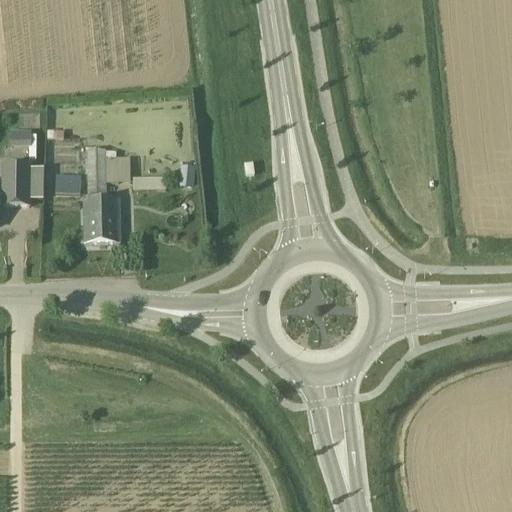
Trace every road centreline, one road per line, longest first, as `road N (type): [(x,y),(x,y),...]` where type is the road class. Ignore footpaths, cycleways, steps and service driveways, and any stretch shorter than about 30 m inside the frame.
road 1 (track): [(24,296),(14,351),(14,511)]
road 2 (tertiary): [(282,83),(276,119),(289,225),(282,259)]
road 3 (tertiary): [(332,251),(298,115),(282,83)]
road 4 (unclassified): [(111,305),(260,339)]
road 5 (tertiary): [(300,372),(351,511)]
road 6 (tertiary): [(353,511),(352,364)]
road 7 (unclassified): [(257,293),(111,305)]
road 8 (unclassified): [(373,341),(511,309)]
road 9 (unclassified): [(511,291),(377,291)]
